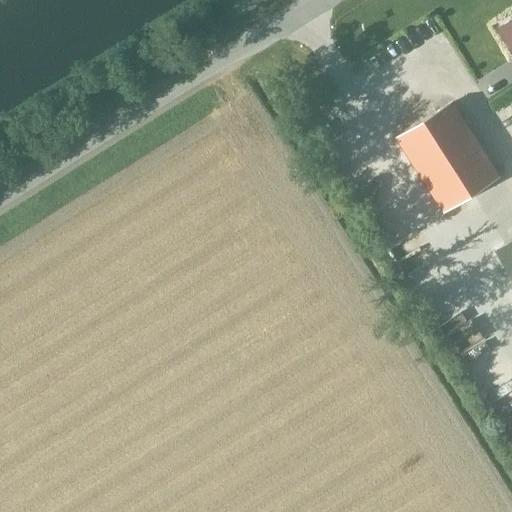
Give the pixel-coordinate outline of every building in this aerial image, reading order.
[(511,19),(498,28),(511,49),(511,19)] [(442,212),(499,178),(452,103),(395,138),(442,212)] [(511,241),(494,253),(511,282),(511,241)] [(442,317),(451,337),(466,330),(456,311),(442,317)] [(470,371),(487,360),(478,345),(460,356),(470,371)] [(511,393),(489,402),(498,427),(511,422),(511,393)]
